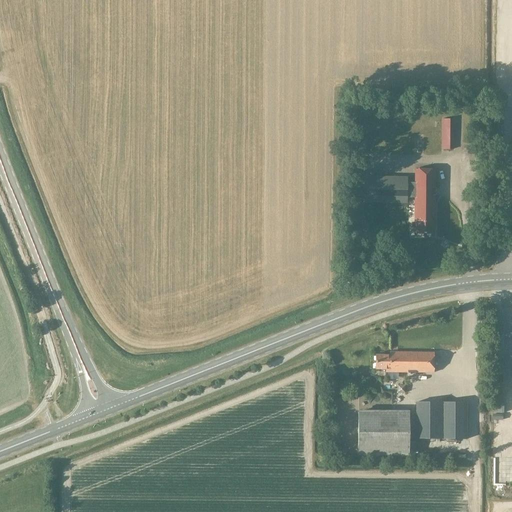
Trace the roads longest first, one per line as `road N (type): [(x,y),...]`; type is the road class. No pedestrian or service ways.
road 1 (secondary): [(110,408),(391,298),(511,279)]
road 2 (secondary): [(81,363),(0,158)]
